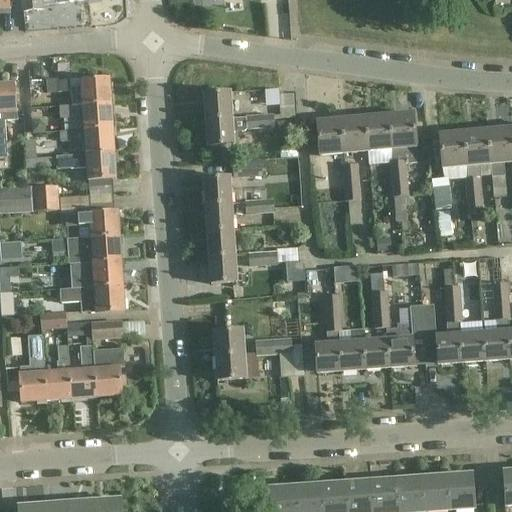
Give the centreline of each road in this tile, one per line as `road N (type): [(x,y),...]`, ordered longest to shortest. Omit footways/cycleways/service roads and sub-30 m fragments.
road 1 (residential): [(178,455),(150,40)]
road 2 (residential): [(511,80),(150,40)]
road 3 (unclassified): [(178,455),(511,433)]
road 4 (unclassified): [(0,469),(178,455)]
road 5 (residential): [(150,40),(0,50)]
